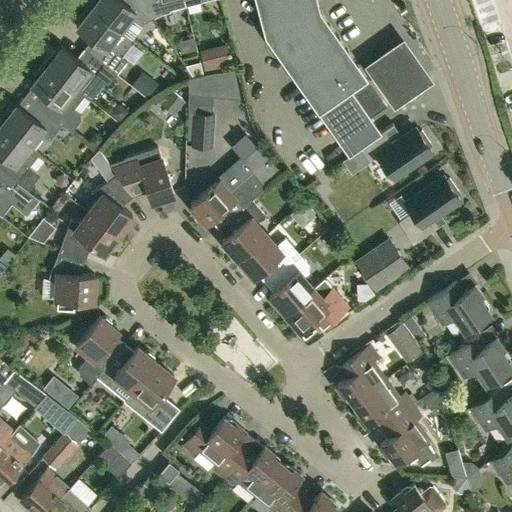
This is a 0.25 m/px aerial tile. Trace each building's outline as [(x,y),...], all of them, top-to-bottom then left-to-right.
[(91,0),(87,5),(119,30),(127,20),(131,19),(138,25),(154,17),(141,0),(91,0)] [(184,5),(182,0),(141,0),(154,17),(169,10),(169,9),(184,5)] [(315,0),(253,0),(263,36),(347,154),(379,131),(368,116),(386,104),(367,76),(365,77),(318,10),(315,0)] [(119,30),(87,5),(77,18),(80,20),(75,27),(90,39),(83,48),(106,66),(116,73),(126,59),(117,52),(120,52),(124,51),(127,49),(129,46),(129,41),(129,38),(119,30)] [(403,29),(364,56),(394,100),(433,73),(403,29)] [(93,83),(106,66),(83,48),(76,58),(60,46),(55,52),(52,50),(42,63),(74,88),(82,77),(86,77),(93,83)] [(227,47),(200,54),(204,71),(231,64),(227,47)] [(78,111),(74,108),(66,102),(66,98),(74,88),(42,63),(32,76),(35,78),(30,85),(46,97),(38,106),(61,124),(71,131),(80,119),(78,111)] [(193,112),(191,144),(211,146),(213,114),(211,114),(212,97),(206,97),(201,96),(202,87),(188,86),(188,95),(186,112),(193,112)] [(48,140),(61,124),(38,106),(31,116),(15,103),(10,110),(7,108),(0,116),(0,122),(29,145),(37,135),(41,135),(48,140)] [(29,145),(0,122),(0,153),(0,154),(0,169),(16,182),(39,153),(29,145)] [(362,144),(371,158),(380,152),(396,174),(433,148),(430,143),(434,141),(423,126),(420,128),(416,124),(394,140),(385,128),(362,144)] [(250,199),(266,185),(262,181),(277,168),(256,145),(240,159),(237,156),(215,176),(217,179),(189,204),(205,222),(209,218),(217,228),(250,199)] [(98,149),(90,158),(100,172),(110,165),(108,163),(98,149)] [(142,155),(116,174),(132,195),(144,185),(150,201),(173,193),(161,157),(147,162),(142,155)] [(0,195),(4,198),(16,182),(0,169),(0,195)] [(118,205),(132,195),(116,174),(90,193),(95,200),(87,211),(117,234),(131,215),(118,205)] [(412,211),(398,220),(413,242),(438,225),(433,217),(459,199),(456,194),(459,192),(449,177),(446,179),(443,175),(405,201),(412,211)] [(221,240),(237,258),(265,233),(255,222),(264,214),(250,199),(217,228),(225,237),(221,240)] [(102,253),(117,234),(87,211),(79,222),(70,218),(59,249),(84,258),(90,243),(102,253)] [(256,272),(264,281),(297,252),(284,237),(275,245),(265,233),(237,258),(252,276),(256,272)] [(388,238),(355,261),(373,287),(406,265),(388,238)] [(84,258),(59,249),(47,279),(56,282),(55,298),(56,298),(56,308),(73,309),(73,299),(92,300),(94,274),(78,273),(84,258)] [(268,294),(284,312),(312,287),(302,275),(307,271),(307,264),(297,252),(264,281),(272,290),(268,294)] [(323,277),(312,287),(284,312),(299,330),(319,312),(327,321),(346,304),(323,277)] [(441,322),(452,314),(463,329),(488,312),(486,309),(487,304),(473,283),(462,290),(455,279),(425,300),(441,322)] [(95,376),(123,342),(114,335),(117,330),(98,315),(75,344),(87,354),(77,366),(78,374),(90,383),(96,377),(95,376)] [(462,375),(474,367),(484,382),(509,365),(508,362),(509,357),(494,336),(484,343),(477,332),(447,352),(462,375)] [(413,340),(398,351),(406,362),(421,351),(413,340)] [(119,380),(131,389),(155,360),(136,345),(133,350),(123,342),(95,376),(96,377),(112,390),(119,380)] [(352,402),(384,378),(371,360),(376,356),(368,345),(343,362),(351,373),(336,384),(342,393),(344,391),(352,402)] [(0,385),(14,369),(0,357),(0,385)] [(155,360),(131,389),(143,399),(135,408),(161,429),(178,407),(159,392),(173,375),(155,360)] [(14,369),(0,385),(0,400),(12,387),(34,405),(46,392),(45,393),(14,369)] [(384,378),(352,402),(359,412),(357,413),(364,422),(373,415),(381,425),(410,404),(411,405),(417,401),(408,389),(397,396),(384,378)] [(65,385),(54,397),(67,407),(77,395),(65,385)] [(443,401),(439,385),(421,398),(430,410),(443,401)] [(484,428),(496,420),(506,435),(511,430),(511,391),(506,396),(498,385),(469,405),(484,428)] [(52,397),(46,392),(34,405),(47,416),(59,402),(52,397)] [(411,405),(410,404),(381,425),(388,436),(378,443),(385,452),(387,450),(394,461),(403,455),(425,439),(427,438),(413,419),(418,415),(411,405)] [(222,475),(245,446),(236,438),(243,429),(234,422),(233,424),(223,415),(210,432),(199,423),(183,443),(195,452),(199,447),(216,461),(212,466),(222,475)] [(0,443),(8,434),(0,427),(0,443)] [(77,445),(64,432),(41,457),(54,469),(77,445)] [(8,434),(0,443),(0,480),(4,484),(30,454),(21,445),(19,447),(15,442),(16,442),(8,434)] [(425,439),(403,455),(407,461),(413,457),(419,464),(428,457),(435,452),(433,449),(425,439)] [(127,442),(119,451),(130,461),(138,452),(127,442)] [(119,451),(109,443),(96,458),(117,476),(130,461),(119,451)] [(511,443),(490,458),(506,481),(511,476),(511,443)] [(237,478),(255,492),(280,461),(270,454),(271,452),(263,445),(255,454),(245,446),(222,475),(233,483),(237,478)] [(290,469),(280,461),(255,492),(272,507),(268,511),(285,511),(302,492),(292,484),(300,474),(291,467),(290,469)] [(451,475),(465,475),(461,461),(454,466),(451,475)] [(461,461),(465,475),(478,467),(471,461),(462,461),(461,461)] [(169,462),(158,473),(158,474),(169,483),(179,470),(169,462)] [(67,487),(54,476),(45,467),(18,497),(34,511),(44,511),(59,496),(67,487)] [(478,467),(465,475),(469,490),(470,490),(477,484),(481,476),(478,467)] [(465,475),(451,475),(451,486),(459,492),(469,490),(465,475)] [(160,492),(143,480),(137,488),(154,501),(160,492)] [(421,494),(420,493),(412,482),(401,490),(400,488),(391,495),(398,505),(389,511),(438,511),(445,508),(445,504),(432,488),(429,487),(421,494)] [(192,484),(182,496),(197,507),(206,495),(192,484)] [(312,499),(302,492),(285,511),(333,511),(337,507),(335,506),(334,501),(329,496),(327,497),(319,490),(312,499)] [(59,496),(44,511),(84,511),(89,506),(80,498),(72,508),(59,496)]
